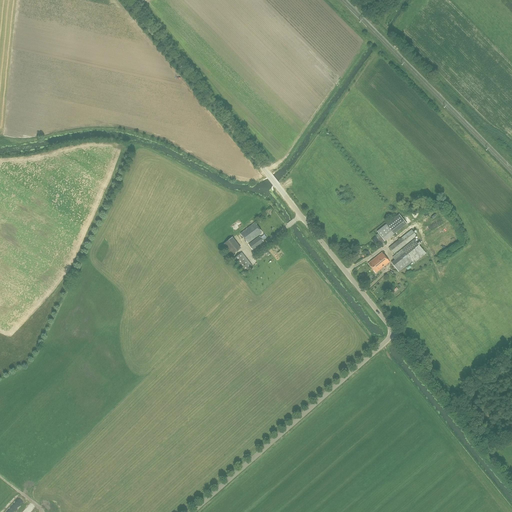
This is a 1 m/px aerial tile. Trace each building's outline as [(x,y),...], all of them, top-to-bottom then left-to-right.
[(278,225),(282,222),(275,211),(271,214),(278,225)] [(399,214),(377,232),(384,241),(406,224),(399,214)] [(442,220),(440,215),(434,219),(437,224),(442,220)] [(262,232),(255,223),(237,236),(240,239),(243,237),(248,243),(257,236),(258,238),(249,245),(253,249),(263,241),(258,235),(262,232)] [(411,230),(389,247),(394,253),(416,236),(411,230)] [(436,240),(438,244),(451,236),(449,233),(436,240)] [(223,244),(232,255),(241,248),(232,237),(223,244)] [(398,271),(411,261),(413,263),(425,253),(414,240),(395,255),(392,257),(395,260),(391,263),(398,271)] [(382,252),(368,263),(375,273),(389,262),(382,252)] [(245,272),(252,266),(242,253),(234,259),(245,272)]
